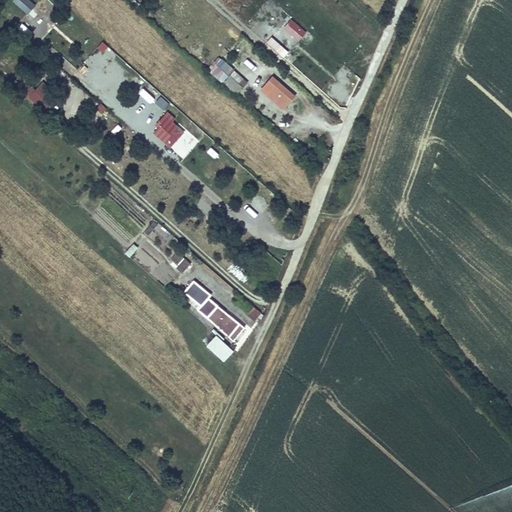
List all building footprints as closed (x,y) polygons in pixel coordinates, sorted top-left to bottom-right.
[(13,0),(28,13),(36,4),(31,0),(13,0)] [(283,27),(298,41),(307,31),(292,17),(283,27)] [(107,70),(117,80),(128,70),(118,59),(107,70)] [(59,70),(55,75),(67,84),(71,79),(59,70)] [(245,83),(233,72),(224,83),(236,94),(245,83)] [(266,85),(274,93),(286,104),(293,96),(271,76),(264,84),(266,85)] [(45,113),(61,97),(43,79),(27,95),(45,113)] [(270,97),(274,93),(266,85),(262,89),(270,97)] [(135,97),(143,106),(153,97),(145,88),(135,97)] [(165,109),(170,101),(161,95),(156,102),(165,109)] [(151,130),(183,159),(199,141),(167,113),(151,130)] [(154,232),(166,241),(172,234),(159,225),(154,232)] [(125,252),(130,257),(139,248),(134,243),(125,252)] [(175,265),(184,258),(178,251),(170,257),(175,265)] [(176,266),(183,273),(192,264),(185,257),(176,266)] [(212,295),(195,281),(186,292),(203,306),(198,311),(234,341),(245,328),(209,298),(212,295)] [(253,306),(248,313),(258,321),(264,313),(253,306)] [(211,332),(202,341),(225,362),(234,352),(211,332)]
